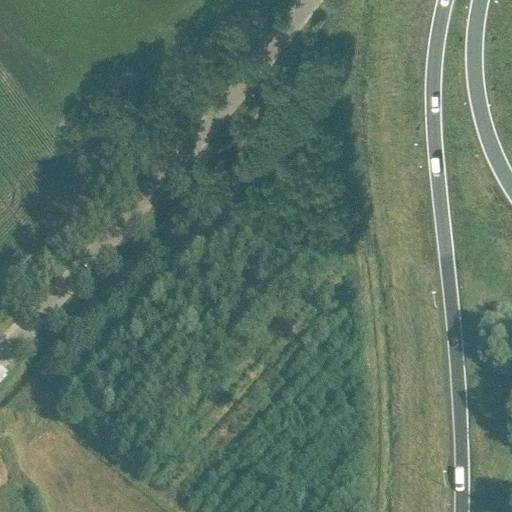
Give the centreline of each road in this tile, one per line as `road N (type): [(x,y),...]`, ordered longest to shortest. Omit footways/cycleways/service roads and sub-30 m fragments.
road 1 (motorway): [(445,0),(432,128),(451,292),(461,511)]
road 2 (unclassified): [(0,356),(227,104),(309,0)]
road 3 (motorway): [(511,187),(479,103),(480,0)]
